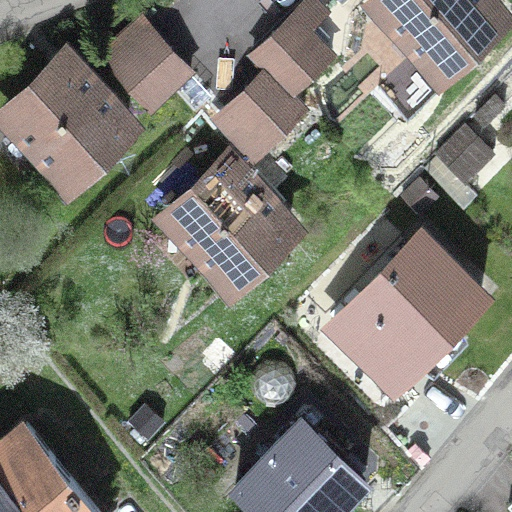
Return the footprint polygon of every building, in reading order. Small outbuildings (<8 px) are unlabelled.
[(304,0),(252,51),(265,65),(290,90),(331,51),(308,27),(325,10),(315,0),(304,0)] [(493,0),(380,0),(377,3),(436,66),(459,44),(476,45),(476,28),(499,7),(493,0)] [(150,105),(190,67),(151,25),(111,63),(150,105)] [(127,116),(67,54),(5,113),(65,176),(87,154),(104,154),(104,138),(127,116)] [(290,90),(265,65),(224,105),(262,144),(304,105),(290,90)] [(168,215),(227,278),(250,256),(266,256),(267,240),(290,218),(230,155),(168,215)] [(332,321),(393,380),(482,287),(421,228),(332,321)] [(236,484),(265,511),(325,511),(363,473),(302,415),(236,484)] [(0,511),(100,511),(26,420),(0,441),(0,511)]
